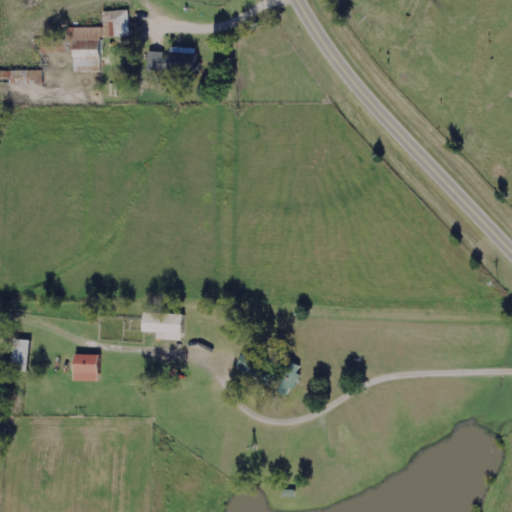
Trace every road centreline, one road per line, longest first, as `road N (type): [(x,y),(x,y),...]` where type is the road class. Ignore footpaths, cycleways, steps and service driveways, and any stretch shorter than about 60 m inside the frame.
road 1 (tertiary): [(511,246),(357,85),(297,0)]
road 2 (residential): [(226,380),(242,403),(276,417),(309,410),(377,370),(511,362)]
road 3 (residential): [(126,0),(150,17),(192,25),(260,0)]
